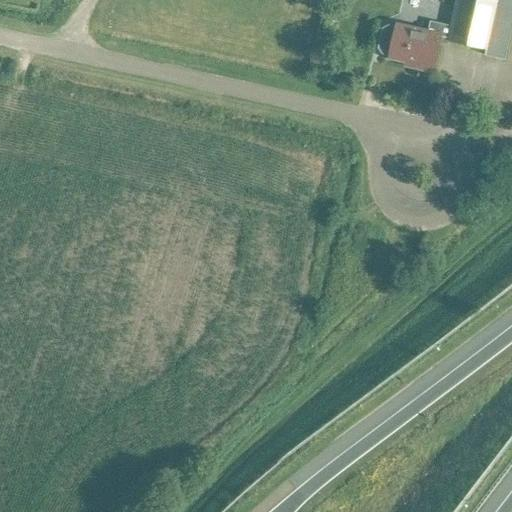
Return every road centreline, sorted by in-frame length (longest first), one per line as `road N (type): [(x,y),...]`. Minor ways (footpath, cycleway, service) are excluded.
road 1 (unclassified): [(374,121),(54,47)]
road 2 (motorway): [(511,332),(281,511)]
road 3 (unclassified): [(452,204),(465,186),(460,151),(428,132),(374,121)]
road 4 (unclassified): [(374,121),(398,199),(432,214),(452,204)]
